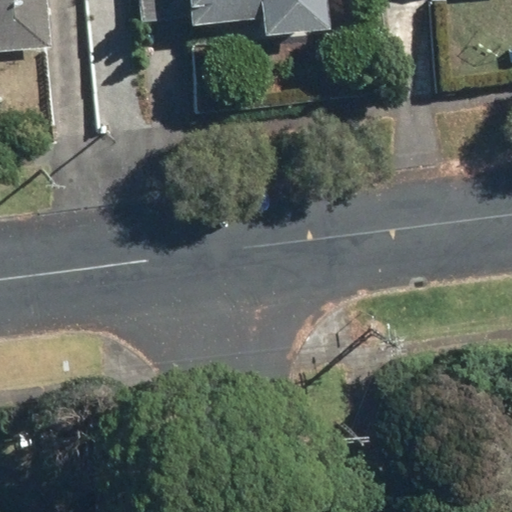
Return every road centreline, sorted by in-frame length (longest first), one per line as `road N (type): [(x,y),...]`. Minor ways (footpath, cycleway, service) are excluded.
road 1 (tertiary): [(209,245),(511,207)]
road 2 (residential): [(250,511),(209,245)]
road 3 (tertiary): [(0,271),(209,245)]
